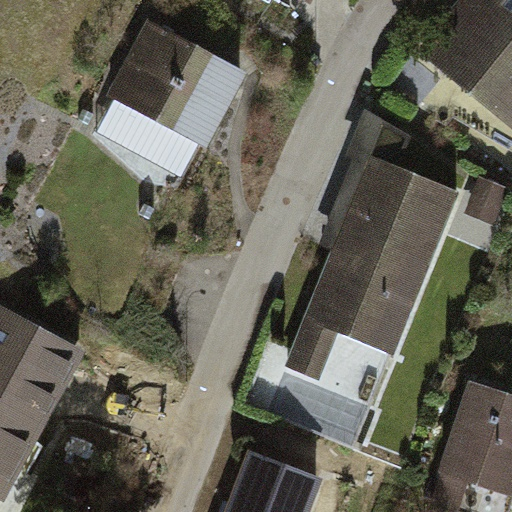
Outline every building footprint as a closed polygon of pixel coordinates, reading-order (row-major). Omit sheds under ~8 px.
[(511,0),(478,0),(438,47),(511,109),(511,0)] [(129,98),(234,151),(273,74),(168,21),(129,98)] [(366,153),(287,366),(320,378),(338,328),(389,347),(421,261),(436,266),(465,189),(366,153)] [(107,357),(19,306),(0,338),(0,469),(30,487),(107,357)] [(511,396),(469,382),(426,509),(433,511),(462,511),(469,491),(511,504),(511,396)] [(337,511),(348,483),(271,454),(248,511),(337,511)]
